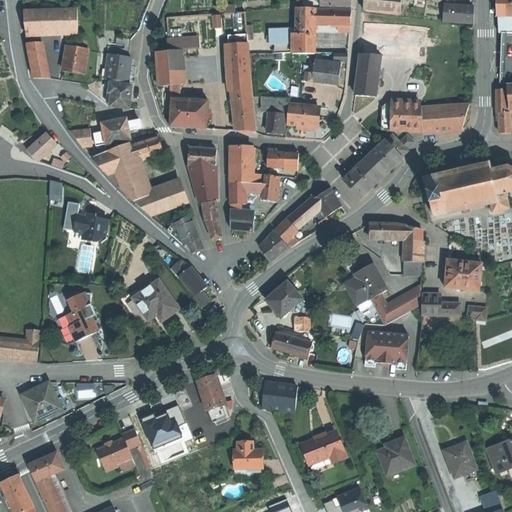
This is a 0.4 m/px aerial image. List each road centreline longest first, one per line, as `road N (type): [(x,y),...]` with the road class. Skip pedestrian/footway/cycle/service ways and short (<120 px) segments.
road 1 (tertiary): [(265,365),(393,387),(459,389),(499,380)]
road 2 (residential): [(242,361),(242,398),(269,419),(309,511)]
road 3 (residential): [(333,155),(348,110),(359,0)]
road 4 (residential): [(156,381),(119,372),(2,371)]
road 5 (tertiary): [(363,216),(238,305)]
road 6 (residential): [(221,269),(167,134)]
road 7 (residential): [(219,285),(108,193)]
road 8 (tertiary): [(156,381),(31,449)]
road 9 (tertiary): [(486,0),(486,102),(476,138)]
road 10 (unknown): [(62,434),(85,497),(129,497),(140,511)]
road 11 (residential): [(232,257),(324,169)]
road 12 (residential): [(108,193),(31,94)]
road 13 (residential): [(153,116),(31,94)]
